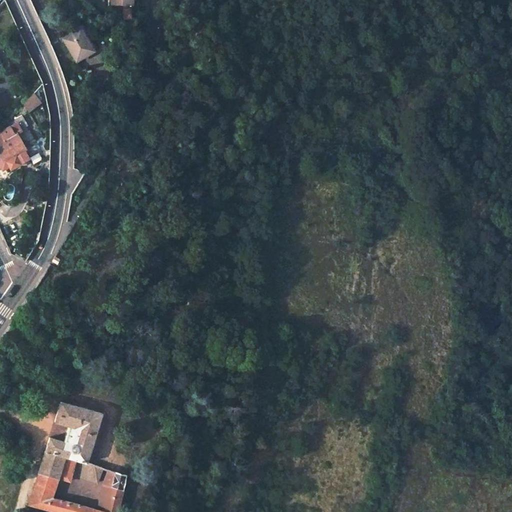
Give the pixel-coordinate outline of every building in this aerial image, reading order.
[(93,50),(80,28),(63,39),(76,60),(93,50)] [(32,93),(20,101),(27,111),(39,102),(32,93)] [(19,128),(16,123),(1,132),(5,139),(0,141),(0,155),(3,162),(0,163),(0,165),(3,171),(9,167),(11,170),(28,160),(24,152),(26,150),(16,133),(18,132),(17,129),(19,128)] [(52,262),(56,265),(60,259),(55,256),(52,262)] [(49,437),(26,511),(42,511),(44,508),(57,511),(117,511),(126,474),(114,471),(108,469),(102,485),(109,486),(103,511),(51,497),(57,478),(64,456),(77,460),(86,463),(80,477),(96,483),(102,467),(87,462),(102,413),(60,401),(53,421),(68,425),(63,441),(49,437)] [(64,456),(57,478),(70,482),(77,460),(64,456)]
